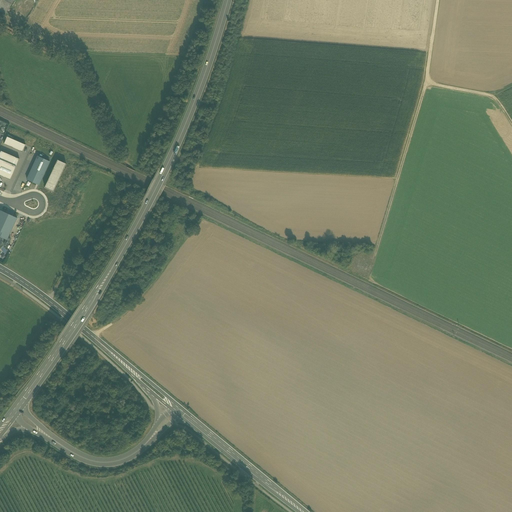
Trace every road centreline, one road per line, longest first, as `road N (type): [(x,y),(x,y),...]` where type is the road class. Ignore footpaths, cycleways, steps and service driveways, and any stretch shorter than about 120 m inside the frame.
road 1 (primary): [(18,405),(95,295),(160,178),(227,0)]
road 2 (track): [(362,263),(375,253),(425,83)]
road 3 (tertiary): [(149,386),(0,268)]
road 4 (track): [(511,124),(492,94),(425,83),(437,0)]
road 5 (tertiary): [(302,511),(182,415)]
road 6 (track): [(92,337),(130,309),(182,242)]
